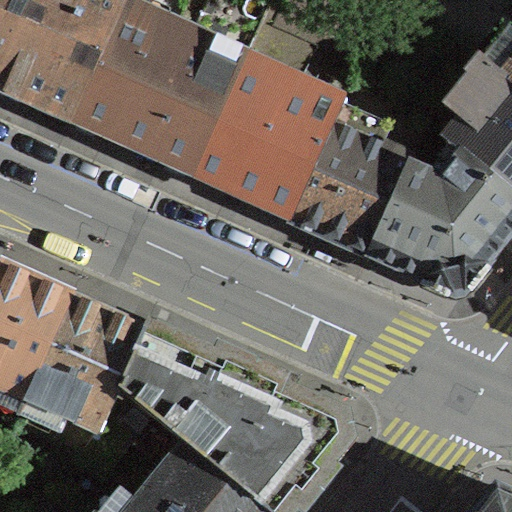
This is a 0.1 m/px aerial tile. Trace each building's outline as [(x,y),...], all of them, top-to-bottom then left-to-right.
[(0,0),(0,72),(32,0),(0,0)] [(32,0),(0,72),(0,87),(71,120),(119,13),(125,0),(32,0)] [(119,13),(71,120),(193,174),(241,68),(199,49),(206,35),(166,18),(160,31),(119,13)] [(511,28),(510,26),(483,59),(511,82),(511,28)] [(445,136),(462,151),(511,191),(511,82),(483,59),(480,57),(467,73),(485,88),(445,136)] [(193,174),(291,218),(334,121),(338,112),(312,100),(318,86),(286,71),(279,85),(241,68),(193,174)] [(408,163),(411,156),(334,121),(291,218),(368,253),(369,252),(408,163)] [(371,253),(455,291),(463,289),(511,229),(511,191),(462,151),(440,178),(408,163),(369,252),(371,253)] [(0,386),(25,397),(72,295),(0,262),(0,386)] [(99,430),(119,386),(145,328),(72,295),(25,397),(99,430)] [(119,386),(272,511),(280,511),(339,441),(332,412),(145,328),(119,386)] [(167,461),(125,511),(272,511),(119,386),(99,430),(96,437),(84,451),(107,471),(132,441),(150,456),(155,451),(167,461)] [(511,511),(511,492),(497,486),(475,511),(511,511)]
